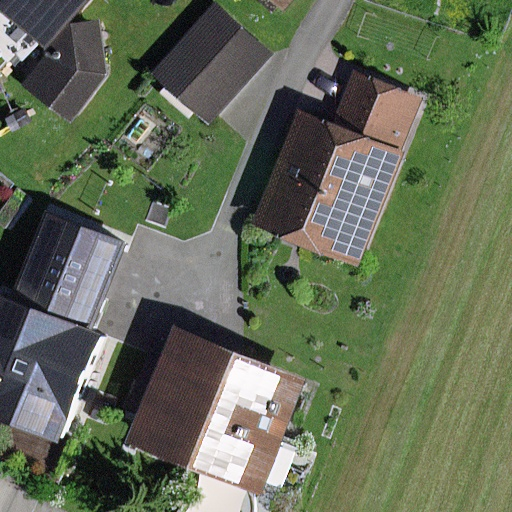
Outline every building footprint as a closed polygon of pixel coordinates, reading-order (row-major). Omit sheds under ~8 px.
[(71,25),(93,0),(0,0),(0,11),(4,11),(48,50),(49,58),(26,86),(72,123),(109,78),(101,21),(71,25)] [(297,0),(267,0),(284,15),(297,0)] [(211,127),(274,56),(217,5),(154,76),(211,127)] [(332,123),(300,110),(253,226),(358,268),(426,101),(353,72),(332,123)] [(139,229),(46,196),(0,324),(0,408),(67,432),(139,229)] [(176,329),(128,445),(261,498),(308,382),(176,329)]
